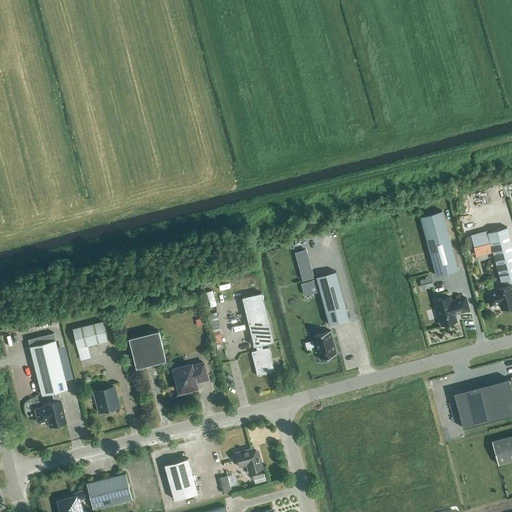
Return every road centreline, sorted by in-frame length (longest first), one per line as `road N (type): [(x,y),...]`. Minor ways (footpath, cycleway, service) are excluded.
road 1 (unclassified): [(280,405),(11,470)]
road 2 (unclassified): [(511,340),(280,405)]
